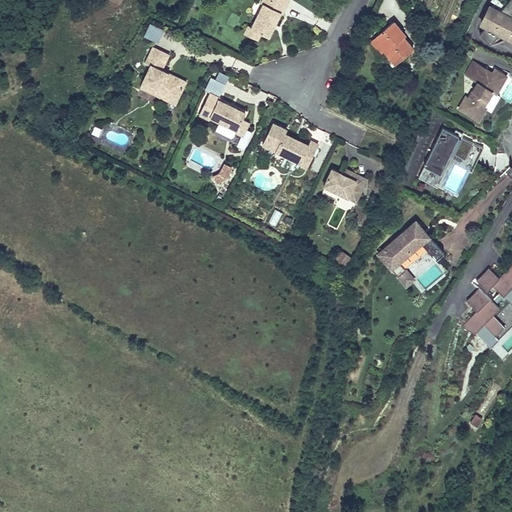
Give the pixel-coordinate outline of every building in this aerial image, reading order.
[(252,29),(261,33),(268,37),(273,27),(271,26),(272,24),(274,25),(282,10),(284,11),(289,0),(262,0),(261,3),(264,4),(252,28),(252,29)] [(478,22),(484,25),(478,32),(490,42),(496,34),(511,42),(511,0),(506,0),(503,4),(499,0),(489,0),(488,1),(478,22)] [(157,42),(163,28),(149,22),(143,36),(157,42)] [(387,50),(385,51),(395,64),(413,49),(403,37),(405,36),(393,22),(376,36),(387,50)] [(258,39),(261,33),(252,29),(252,28),(249,27),(246,33),(258,39)] [(382,53),(385,51),(387,50),(376,36),(371,40),(382,53)] [(163,73),(164,71),(161,70),(169,55),(153,47),(146,63),(151,66),(143,83),(161,91),(164,91),(179,97),(186,82),(168,73),(167,75),(163,73)] [(483,98),(487,100),(493,91),(496,94),(507,76),(495,69),(492,74),(490,78),(483,74),(486,70),(473,62),(465,76),(477,83),(468,98),(466,97),(459,108),(467,113),(467,112),(470,114),(470,115),(479,121),(486,108),(483,106),(480,104),(483,98)] [(220,95),(229,75),(218,70),(214,78),(210,76),(204,88),(220,95)] [(175,104),(179,97),(164,91),(161,91),(143,83),(141,87),(175,104)] [(230,108),(231,105),(219,100),(220,97),(210,93),(200,114),(210,119),(211,116),(237,129),(236,131),(242,134),(237,145),(244,149),(252,132),(246,129),(249,123),(242,120),(246,113),(233,107),(232,109),(230,108)] [(293,140),(294,138),(285,134),(287,130),(273,123),(263,144),(300,162),(299,165),(307,169),(318,145),(310,141),(308,145),(296,139),(295,142),(293,140)] [(95,125),(91,133),(99,137),(103,129),(95,125)] [(451,153),(454,154),(465,159),(476,164),(484,148),(473,143),(462,137),(454,133),(443,128),(418,178),(438,188),(443,175),(441,174),(451,153)] [(443,175),(454,154),(451,153),(441,174),(443,175)] [(225,165),(220,173),(226,178),(231,168),(225,165)] [(343,167),(340,172),(348,176),(351,171),(343,167)] [(352,189),(360,193),(367,179),(351,171),(348,176),(340,172),(332,169),(324,186),(348,197),(352,189)] [(226,178),(220,173),(213,177),(217,182),(226,178)] [(356,201),(360,193),(352,189),(348,197),(356,201)] [(245,198),(242,209),(256,213),(259,202),(245,198)] [(275,227),(282,213),(275,210),(268,224),(275,227)] [(421,233),(424,231),(415,222),(378,255),(398,277),(406,270),(428,251),(436,260),(437,259),(444,253),(426,233),(423,235),(421,233)] [(338,262),(347,267),(352,258),(343,252),(338,262)] [(511,264),(499,277),(489,267),(474,283),(479,288),(467,300),(477,310),(461,326),(475,333),(490,348),(511,325),(511,264)] [(414,280),(406,270),(398,277),(407,286),(413,280),(414,280)] [(470,424),(478,428),(482,419),(475,415),(470,424)]
